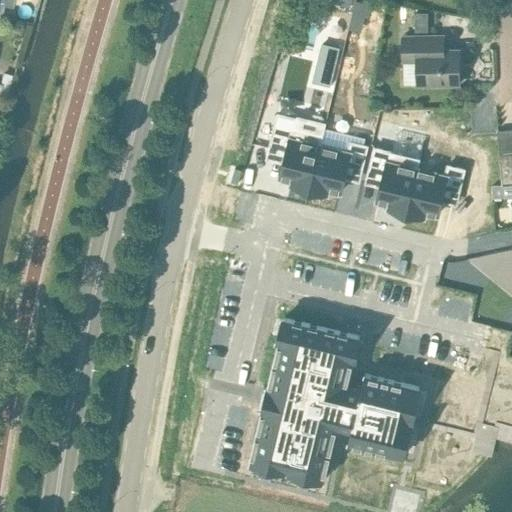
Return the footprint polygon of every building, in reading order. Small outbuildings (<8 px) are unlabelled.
[(13,0),(0,0),(0,14),(2,15),(3,4),(12,6),(13,0)] [(427,31),(427,13),(415,13),(415,31),(427,31)] [(443,35),(402,35),(402,60),(417,59),(417,83),(459,83),(459,49),(443,49),(443,35)] [(12,74),(3,72),(0,83),(0,89),(8,92),(12,74)] [(278,129),(272,158),(285,161),(281,182),(291,184),(291,188),(312,192),(322,148),(292,142),(294,132),(278,129)] [(322,148),(312,192),(329,196),(329,193),(340,195),(345,174),(360,177),(367,148),(351,145),(349,154),(322,148)] [(373,148),(367,177),(380,180),(375,201),(386,203),(386,207),(406,211),(416,167),(418,158),(389,151),(373,148)] [(511,152),(500,153),(502,184),(511,183),(511,152)] [(416,167),(406,211),(423,215),(424,212),(435,214),(440,193),(455,196),(462,167),(446,164),(444,173),(416,167)] [(500,185),(492,185),(493,199),(501,199),(500,185)] [(281,318),(249,465),(324,481),(331,451),(336,430),(350,433),(348,444),(402,456),(417,388),(364,376),(361,388),(346,385),(357,335),(281,318)]
